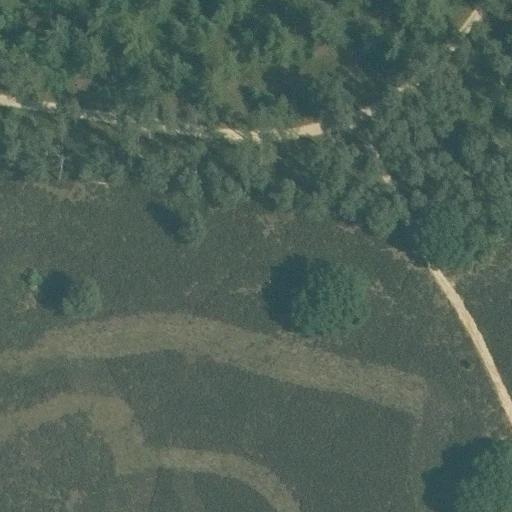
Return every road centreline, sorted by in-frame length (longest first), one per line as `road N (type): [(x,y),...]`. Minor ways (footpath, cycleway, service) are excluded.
road 1 (track): [(0,100),(267,135),(356,120)]
road 2 (track): [(356,120),(511,412)]
road 3 (track): [(356,120),(403,94),(486,0)]
